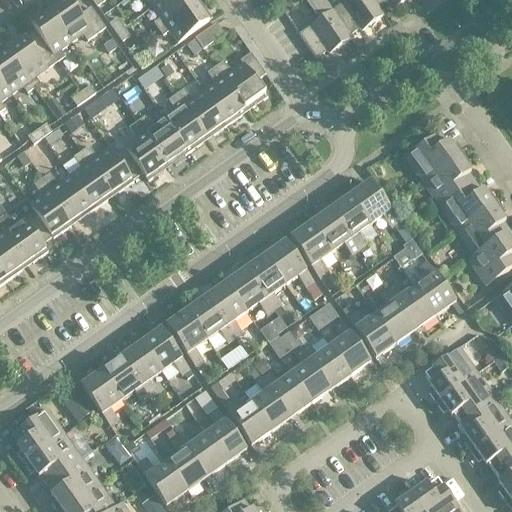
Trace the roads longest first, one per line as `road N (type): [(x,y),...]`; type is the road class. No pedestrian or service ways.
road 1 (residential): [(0,409),(341,168),(344,122)]
road 2 (residential): [(307,106),(0,319)]
road 3 (residential): [(511,164),(436,56)]
road 4 (residential): [(307,106),(233,0)]
